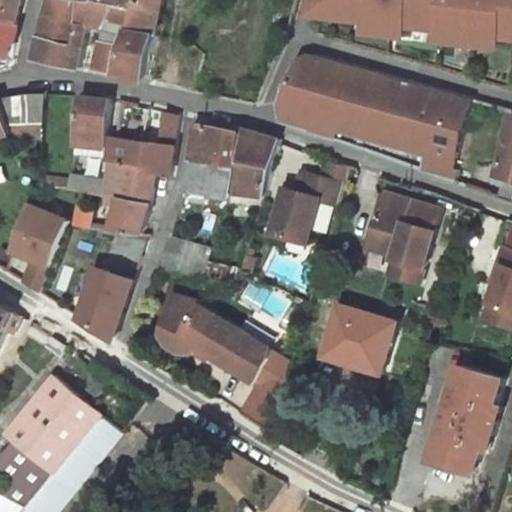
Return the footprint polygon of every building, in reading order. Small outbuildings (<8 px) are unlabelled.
[(0,0),(0,14),(19,20),(24,0),(0,0)] [(93,0),(104,2),(104,0),(52,0),(48,15),(79,21),(83,0),(93,0)] [(104,2),(93,0),(83,0),(79,21),(74,43),(87,47),(92,25),(106,27),(111,18),(116,20),(135,25),(138,9),(118,5),(104,2)] [(159,37),(165,0),(104,0),(104,2),(118,5),(138,9),(135,25),(134,32),(159,37)] [(511,0),(330,0),(340,2),(337,16),(511,34),(511,0)] [(19,20),(0,14),(0,19),(19,25),(19,20)] [(79,21),(48,15),(42,35),(37,59),(83,68),(87,47),(74,43),(79,21)] [(116,20),(111,18),(106,27),(103,41),(128,45),(132,31),(134,32),(135,25),(116,20)] [(0,56),(3,56),(13,58),(18,42),(14,41),(19,25),(0,19),(0,56)] [(128,45),(121,74),(149,81),(159,37),(134,32),(132,31),(128,45)] [(128,45),(103,41),(96,70),(121,74),(128,45)] [(316,54),(303,60),(284,104),(284,121),(459,182),(463,170),(457,169),(475,98),(316,54)] [(46,138),(50,93),(30,94),(4,98),(0,99),(0,137),(9,134),(15,133),(17,138),(46,138)] [(109,147),(114,99),(84,96),(78,144),(108,147),(109,147)] [(132,115),(135,102),(124,100),(123,113),(132,115)] [(507,107),(500,105),(498,111),(506,113),(507,107)] [(179,146),(182,118),(182,113),(158,108),(157,116),(168,119),(164,144),(179,146)] [(194,161),(239,170),(244,132),(200,124),(194,161)] [(265,205),(283,139),(245,128),(244,132),(239,170),(238,182),(236,192),(233,200),(233,201),(265,205)] [(120,139),(115,138),(114,148),(113,161),(159,166),(158,173),(159,173),(174,176),(179,146),(164,144),(120,139)] [(108,147),(78,144),(77,154),(107,157),(108,147)] [(354,165),(331,157),(326,177),(348,183),(354,165)] [(159,166),(113,161),(111,182),(109,194),(155,204),(159,173),(158,173),(159,166)] [(239,170),(194,161),(189,186),(212,189),(236,192),(238,182),(239,170)] [(289,188),(276,233),(311,243),(324,199),(342,204),(348,183),(326,177),(304,171),(299,190),(289,188)] [(73,188),(74,177),(44,174),(43,184),(73,188)] [(111,182),(74,175),(74,177),(73,188),(109,194),(111,182)] [(511,176),(506,175),(501,196),(511,199),(511,176)] [(236,192),(212,189),(211,197),(233,200),(236,192)] [(445,210),(388,192),(374,240),(400,248),(398,255),(392,274),(423,284),(445,210)] [(155,204),(109,194),(109,202),(121,204),(114,232),(152,236),(153,234),(146,232),(155,204)] [(38,258),(28,283),(44,293),(55,264),(73,221),(33,205),(16,249),(38,258)] [(81,208),(78,226),(93,228),(96,210),(81,208)] [(511,234),(502,262),(506,263),(485,320),(511,329),(511,234)] [(190,241),(172,236),(168,249),(186,254),(190,241)] [(400,248),(374,240),(371,247),(398,255),(400,248)] [(216,248),(190,241),(186,254),(168,249),(161,267),(207,275),(211,261),(216,248)] [(235,267),(211,261),(207,275),(232,280),(235,267)] [(145,279),(103,267),(82,319),(122,343),(145,279)] [(245,269),(235,267),(232,280),(241,282),(245,269)] [(0,349),(9,330),(18,311),(0,299),(0,349)] [(400,322),(344,305),(329,355),(386,373),(400,322)] [(243,328),(205,306),(186,337),(235,367),(232,373),(256,388),(275,356),(252,342),(239,334),(243,328)] [(18,311),(9,330),(17,333),(25,315),(18,311)] [(255,336),(243,328),(239,334),(252,342),(255,336)] [(72,345),(56,335),(49,346),(65,356),(72,345)] [(235,367),(186,337),(182,343),(232,373),(235,367)] [(508,378),(464,365),(435,460),(479,474),(487,445),(491,433),(497,435),(501,420),(496,418),(499,406),(508,378)] [(57,374),(8,433),(25,447),(37,458),(54,473),(71,488),(76,493),(127,430),(105,414),(57,374)] [(505,407),(499,406),(496,418),(501,420),(505,407)] [(0,511),(60,511),(76,493),(71,488),(54,473),(37,458),(25,447),(8,433),(0,443),(0,449),(6,454),(0,460),(0,511)] [(497,435),(491,433),(487,445),(493,447),(497,435)]
